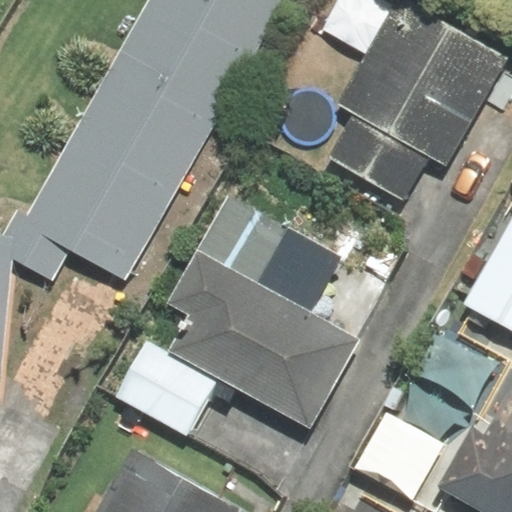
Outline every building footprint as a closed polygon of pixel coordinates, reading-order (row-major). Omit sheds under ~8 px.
[(51,283),(67,253),(129,287),(284,0),(152,0),(32,223),(16,214),(4,239),(0,238),(0,413),(1,413),(11,263),(51,283)] [(0,0),(0,22),(12,0),(0,0)] [(511,70),(511,67),(401,4),(341,107),(356,116),(329,163),(407,208),(434,160),(453,171),(511,70)] [(511,227),(466,310),(511,335),(511,227)] [(221,385),(312,434),(361,346),(200,258),(169,314),(189,325),(172,356),(151,344),(116,406),(188,445),(221,385)] [(433,494),(466,511),(511,511),(511,386),(491,426),(474,417),(433,494)] [(445,453),(385,420),(355,473),(415,507),(445,453)] [(235,511),(138,459),(108,511),(235,511)]
